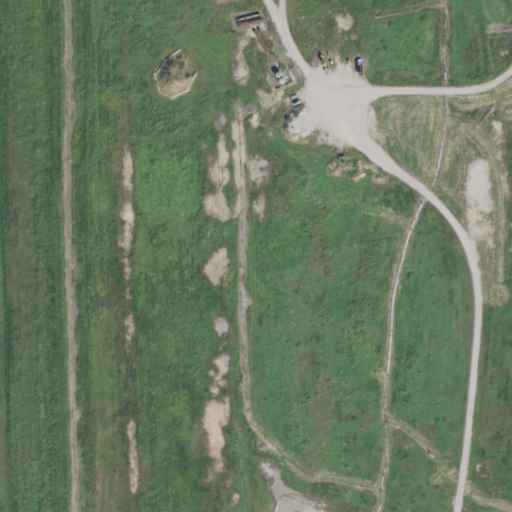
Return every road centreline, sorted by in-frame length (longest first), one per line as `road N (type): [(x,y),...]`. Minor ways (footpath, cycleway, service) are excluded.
road 1 (track): [(268,0),(337,109),(384,157),(442,194),(475,232),(491,295),(467,511)]
road 2 (track): [(337,109),(379,89),(511,90)]
